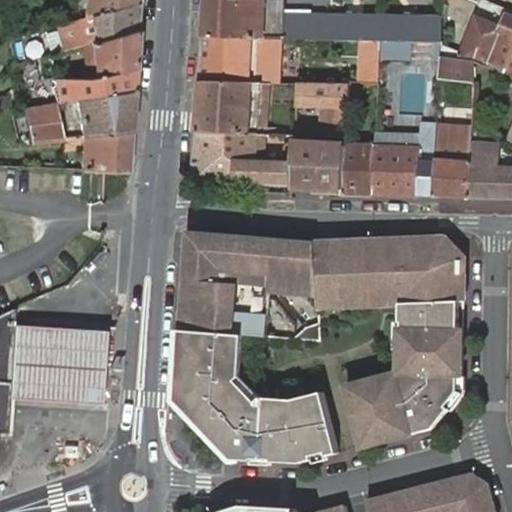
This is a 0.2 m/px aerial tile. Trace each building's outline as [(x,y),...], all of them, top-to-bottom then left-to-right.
[(79,0),(78,18),(138,1),(138,0),(79,0)] [(443,19),(287,14),(287,0),(208,0),(206,38),(285,40),(362,41),(384,42),(442,43),(443,19)] [(445,0),(443,19),(453,21),(461,0),(445,0)] [(81,45),(136,30),(138,1),(78,18),(55,24),(62,50),(81,45)] [(491,23),(476,59),(491,66),(493,61),(511,68),(511,17),(506,29),(491,23)] [(84,75),(133,67),(136,30),(81,45),(84,75)] [(285,40),(206,38),(202,82),(262,83),(281,83),(285,40)] [(382,84),(384,42),(362,41),(359,84),(382,84)] [(34,57),(24,60),(27,75),(38,75),(34,57)] [(476,59),(441,57),(441,81),(475,84),(476,59)] [(74,98),(132,89),(133,67),(84,75),(63,75),(67,99),(74,98)] [(67,99),(63,75),(52,75),(56,100),(67,99)] [(202,82),(198,133),(267,133),(269,134),(269,123),(266,123),(266,100),(252,100),(252,90),(262,91),(262,83),(202,82)] [(195,185),(345,189),(347,145),(351,84),(297,83),(296,109),(321,110),(321,136),(295,134),(293,161),(266,160),(267,133),(198,133),(195,185)] [(81,134),(129,130),(132,89),(74,98),(81,134)] [(27,139),(58,136),(52,101),(21,105),(27,139)] [(437,162),(436,197),(471,197),(472,154),(473,142),(474,118),(439,117),(438,131),(437,162)] [(78,170),(126,170),(129,130),(81,134),(78,170)] [(422,136),(378,135),(378,147),(376,196),(420,197),(421,161),(437,162),(438,131),(422,130),(422,136)] [(472,154),(498,154),(496,143),(473,142),(473,146),(472,154)] [(345,189),(345,195),(376,196),(378,147),(347,145),(345,189)] [(472,154),(471,197),(511,197),(511,168),(498,168),(498,154),(472,154)] [(280,290),(285,242),(189,232),(183,330),(229,333),(232,286),(280,290)] [(462,271),(467,271),(467,258),(462,258),(446,241),(448,236),(361,241),(361,246),(346,247),(346,242),(319,244),(321,292),(322,308),(349,307),(349,303),(364,302),(364,306),(408,304),(462,301),(462,271)] [(319,244),(285,242),(280,290),(321,292),(319,244)] [(375,378),(349,385),(364,446),(435,428),(452,408),(448,406),(461,390),(462,375),(465,375),(467,271),(462,271),(462,301),(408,304),(407,347),(403,347),(402,376),(376,382),(375,378)] [(10,322),(4,396),(98,403),(103,329),(10,322)] [(229,333),(183,330),(182,351),(186,352),(186,367),(181,366),(180,389),(184,389),(187,399),(184,402),(230,451),(233,449),(248,454),(248,458),(304,461),(313,458),(312,454),(327,451),(328,455),(341,451),(326,391),(298,398),(261,396),(261,403),(239,379),(243,375),(246,334),(229,333)] [(0,431),(9,431),(4,379),(0,379),(0,431)] [(496,511),(490,482),(474,471),(369,498),(372,511),(496,511)] [(350,511),(348,503),(317,511),(245,507),(245,511),(243,511),(228,511),(227,511),(350,511)]
